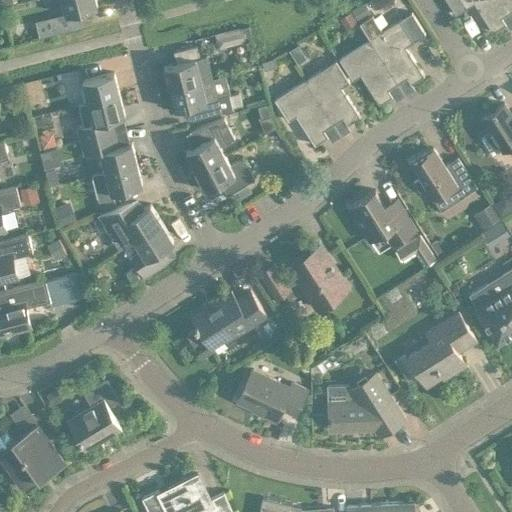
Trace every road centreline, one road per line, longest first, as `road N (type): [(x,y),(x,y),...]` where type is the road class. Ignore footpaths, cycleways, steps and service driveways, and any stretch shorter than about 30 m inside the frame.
road 1 (residential): [(212,256),(303,198),(371,135),(469,74)]
road 2 (residential): [(121,0),(166,174),(212,256)]
road 3 (residential): [(195,424),(288,468),(364,474),(425,457)]
road 4 (residential): [(56,511),(115,467),(195,424)]
road 5 (residential): [(110,319),(195,424)]
road 6 (residential): [(0,375),(110,319)]
